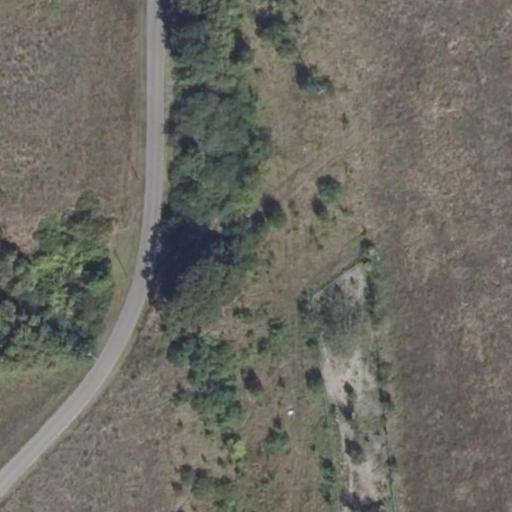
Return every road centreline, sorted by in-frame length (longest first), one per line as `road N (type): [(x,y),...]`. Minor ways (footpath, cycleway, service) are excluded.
road 1 (unclassified): [(0,482),(120,351),(142,279),(150,0)]
road 2 (track): [(120,351),(0,367)]
